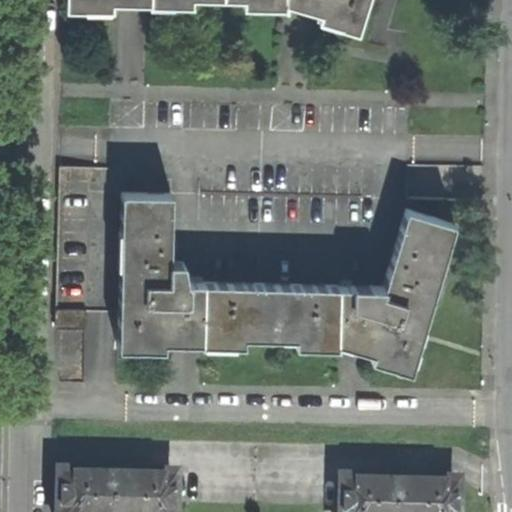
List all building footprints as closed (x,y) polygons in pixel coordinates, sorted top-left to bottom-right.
[(311,19),(352,31),(361,0),(63,0),(64,6),(110,7),(110,0),(142,0),(143,2),(147,2),(146,0),(281,0),(283,2),(314,11),(311,19)] [(102,315),(120,315),(123,196),(173,197),(170,266),(185,267),(187,274),(187,282),(382,288),(405,211),(440,222),(439,203),(405,201),(407,110),(107,101),(103,171),(60,170),(56,330),(86,330),(87,314),(102,315)] [(440,222),(405,211),(382,288),(187,282),(187,274),(185,267),(170,266),(173,197),(123,196),(120,315),(119,349),(162,352),(163,344),(184,345),(201,346),(201,341),(295,341),(295,346),(317,347),(338,348),(339,342),(374,354),(372,362),(410,374),(452,226),(440,222)] [(56,511),(169,511),(171,474),(113,473),(57,471),(56,511)] [(338,511),(451,511),(452,481),(396,480),(339,478),(338,511)]
